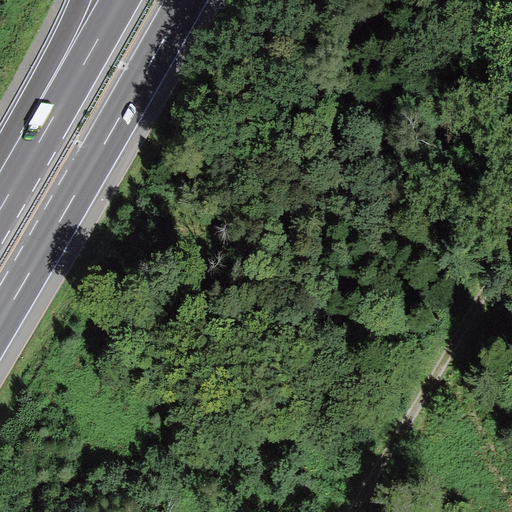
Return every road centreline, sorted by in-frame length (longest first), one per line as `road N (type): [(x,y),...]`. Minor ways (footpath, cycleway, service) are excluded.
road 1 (motorway): [(0,323),(186,0)]
road 2 (track): [(511,252),(359,511)]
road 3 (motorway): [(120,0),(0,209)]
